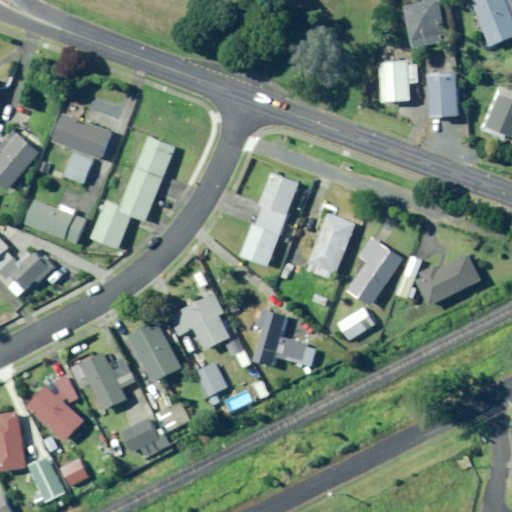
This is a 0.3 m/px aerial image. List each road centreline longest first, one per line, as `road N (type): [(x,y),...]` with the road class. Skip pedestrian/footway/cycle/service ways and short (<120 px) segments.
road 1 (residential): [(0,353),(135,278),(180,236),(207,198),(252,100)]
road 2 (secondary): [(511,195),(252,100)]
road 3 (residential): [(265,511),(511,389)]
road 4 (secondary): [(252,100),(60,30)]
